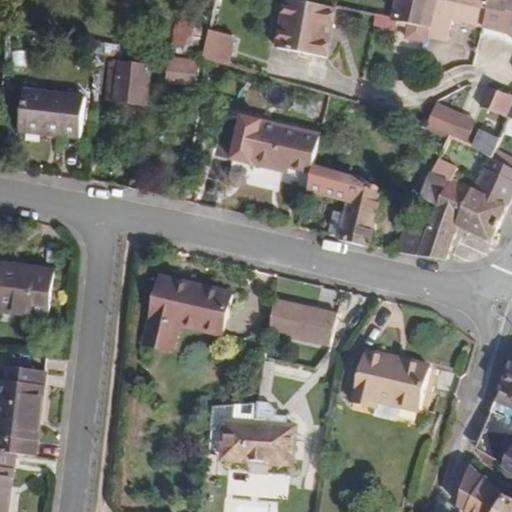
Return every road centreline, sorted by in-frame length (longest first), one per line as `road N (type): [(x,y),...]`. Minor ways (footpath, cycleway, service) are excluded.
road 1 (residential): [(500,294),(110,221)]
road 2 (residential): [(110,221),(78,511)]
road 3 (residential): [(500,294),(447,511)]
